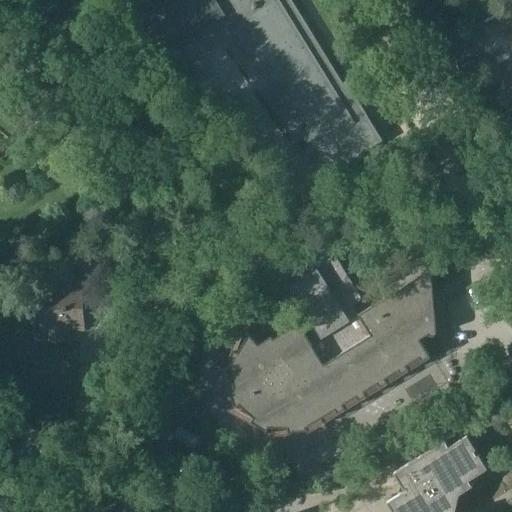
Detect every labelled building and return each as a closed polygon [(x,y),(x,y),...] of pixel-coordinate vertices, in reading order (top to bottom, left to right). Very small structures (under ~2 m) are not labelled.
[(173,0),(151,14),(170,44),(220,13),(219,11),(223,8),(245,23),(235,36),(266,57),(262,64),(293,85),(284,99),(314,120),(304,135),(351,166),(364,147),(377,139),(366,120),(364,122),(344,88),(346,87),(345,86),(341,88),(320,54),(321,53),(320,52),(319,52),(298,18),(299,18),(298,16),(297,17),(287,0),(173,0)] [(74,17),(53,28),(60,42),(81,31),(74,17)] [(127,112),(142,103),(110,48),(95,57),(127,112)] [(40,73),(32,79),(44,91),(51,85),(40,73)] [(159,173),(129,157),(122,169),(152,185),(159,173)] [(321,417),(324,422),(325,421),(322,417),(335,408),(338,412),(344,408),(345,409),(346,408),(343,404),(356,395),(359,399),(365,395),(366,396),(367,395),(364,390),(378,382),(380,386),(386,382),(387,383),(388,382),(385,378),(399,369),(401,373),(408,369),(408,370),(409,369),(406,364),(420,356),(422,360),(429,356),(429,357),(431,356),(420,339),(428,333),(429,335),(431,335),(432,335),(434,335),(435,335),(436,334),(436,333),(437,332),(437,331),(435,307),(433,308),(426,296),(432,293),(433,293),(434,293),(431,269),(359,313),(353,304),(362,299),(354,285),(348,288),(341,278),(336,269),(342,265),(337,258),(332,249),(312,261),(316,268),(288,285),(308,316),(297,323),(274,338),(272,335),(259,344),(246,329),(245,330),(248,335),(238,351),(233,349),(227,365),(226,365),(226,367),(231,368),(234,387),(229,388),(235,405),(234,405),(235,406),(239,404),(254,417),(251,421),(266,430),(266,431),(267,431),(269,426),(288,427),(289,432),(306,429),(306,430),(308,430),(306,426),(321,417)] [(81,311),(101,310),(117,310),(116,278),(100,279),(100,281),(63,282),(63,290),(38,291),(40,338),(64,337),(64,329),(81,328),(81,311)] [(120,445),(150,461),(161,439),(131,424),(120,445)] [(394,511),(469,511),(467,511),(455,511),(460,493),(473,485),(470,479),(488,468),(467,434),(449,446),(446,440),(394,472),(403,485),(404,487),(405,487),(406,488),(406,492),(404,492),(403,492),(402,492),(400,493),(387,501),(394,511)] [(306,468),(308,481),(342,477),(340,464),(306,468)]
